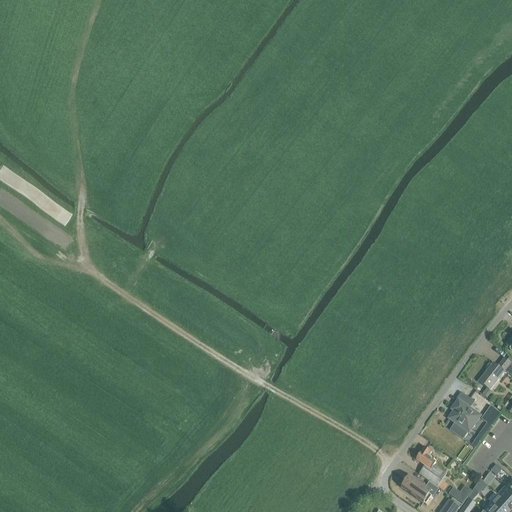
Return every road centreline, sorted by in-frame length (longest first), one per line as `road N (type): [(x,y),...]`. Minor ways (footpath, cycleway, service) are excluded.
road 1 (track): [(100,277),(392,466)]
road 2 (residential): [(410,511),(377,488),(511,305)]
